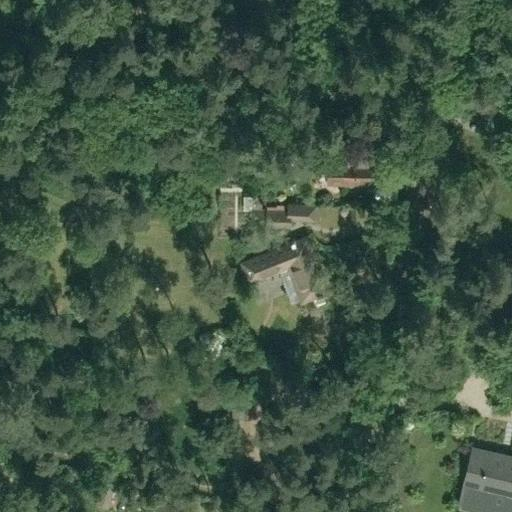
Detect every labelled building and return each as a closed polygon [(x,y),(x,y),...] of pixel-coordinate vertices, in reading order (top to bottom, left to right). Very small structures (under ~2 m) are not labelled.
[(50,0),(46,1),(50,26),(77,22),(73,0),(50,0)] [(317,149),(293,149),(293,158),(317,158),(317,149)] [(373,184),(374,158),(347,157),(347,152),(328,153),(328,182),(345,182),(345,183),(373,184)] [(251,225),(290,225),(290,218),(317,218),(317,202),(288,202),(288,207),(251,207),(251,225)] [(325,290),(329,289),(308,236),(281,247),(282,248),(244,263),(251,280),(288,265),(302,299),(317,293),(319,298),(327,295),(325,290)] [(511,457),(510,457),(509,461),(473,451),(464,484),(511,495),(511,457)] [(200,511),(201,510),(170,503),(154,497),(149,511),(200,511)]
